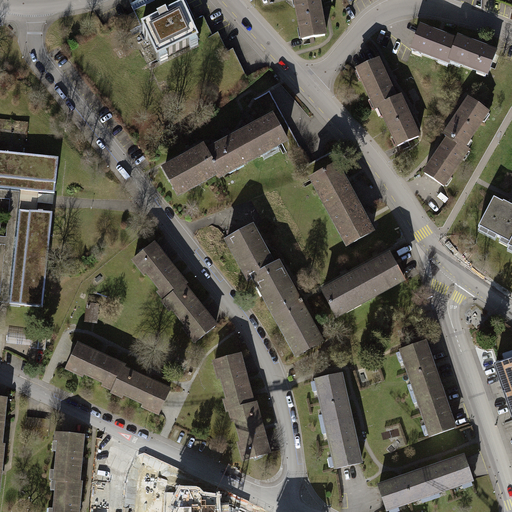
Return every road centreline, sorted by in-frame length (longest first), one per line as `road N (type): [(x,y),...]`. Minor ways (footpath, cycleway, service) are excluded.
road 1 (residential): [(290,510),(291,460),(272,364),(250,325),(41,59),(38,8)]
road 2 (residential): [(0,376),(290,510)]
road 3 (tertiary): [(511,509),(448,316),(462,274)]
road 4 (tertiary): [(462,274),(309,84)]
road 5 (residential): [(309,84),(360,30),(395,9),(439,9),(511,31)]
